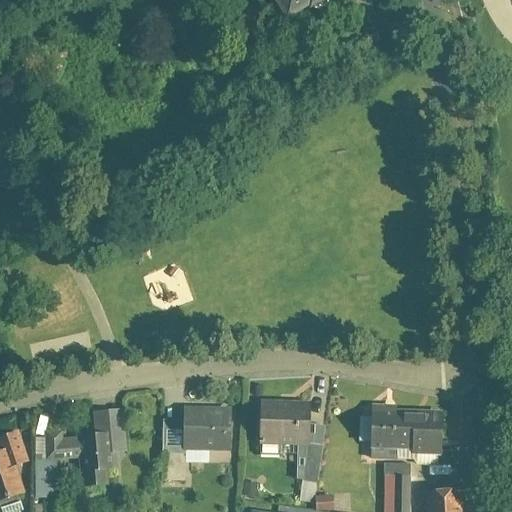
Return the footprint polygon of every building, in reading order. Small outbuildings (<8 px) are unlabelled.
[(258,35),(271,27),(313,0),(241,0),(237,3),(258,35)] [(271,429),(304,429),(304,387),(247,387),(247,442),(271,442),(271,429)] [(387,395),(359,394),(358,443),(408,444),(408,455),(429,455),(429,448),(449,448),(449,435),(437,435),(438,405),(386,404),(387,395)] [(170,437),(223,438),(224,396),(171,395),(170,437)] [(68,447),(71,473),(94,470),(93,459),(105,457),(104,446),(117,444),(111,398),(57,405),(60,422),(37,424),(41,451),(68,447)] [(0,485),(17,480),(8,456),(19,452),(5,414),(0,416),(0,485)] [(205,450),(205,459),(229,459),(229,450),(205,450)] [(450,511),(448,470),(413,472),(417,500),(390,500),(395,457),(378,456),(374,508),(374,511),(450,511)] [(329,505),(327,496),(310,501),(312,510),(329,505)]
